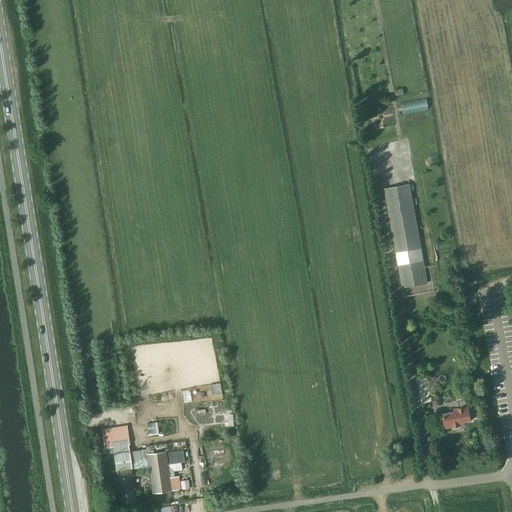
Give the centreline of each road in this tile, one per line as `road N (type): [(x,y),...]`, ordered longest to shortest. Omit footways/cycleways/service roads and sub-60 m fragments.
road 1 (primary): [(72,511),(0,41)]
road 2 (unknown): [(430,485),(372,146)]
road 3 (unclassified): [(511,469),(236,511)]
